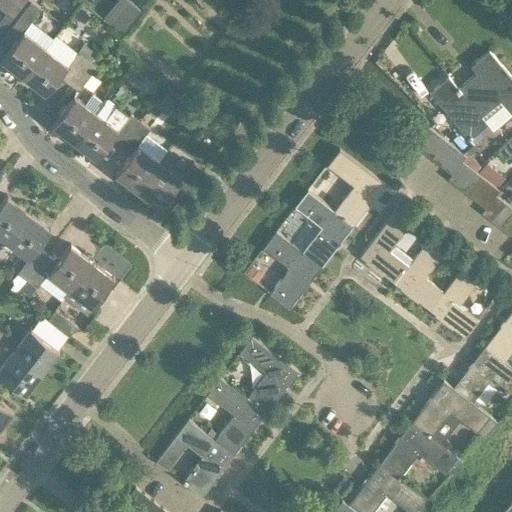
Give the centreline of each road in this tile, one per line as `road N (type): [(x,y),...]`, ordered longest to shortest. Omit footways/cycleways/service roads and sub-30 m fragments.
road 1 (residential): [(189,264),(392,0)]
road 2 (residential): [(0,504),(181,274)]
road 3 (residential): [(189,264),(42,153),(0,97)]
road 4 (residential): [(346,407),(329,361),(181,274)]
